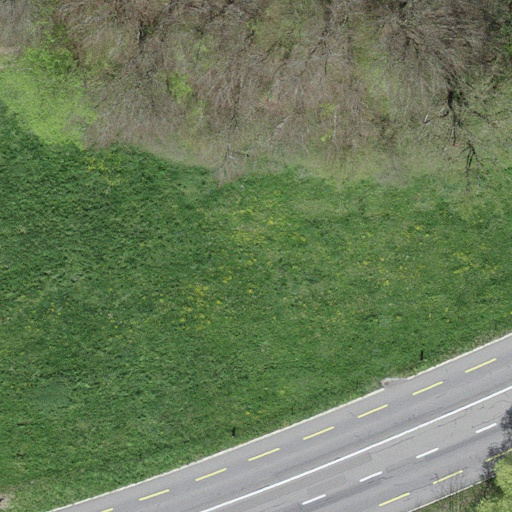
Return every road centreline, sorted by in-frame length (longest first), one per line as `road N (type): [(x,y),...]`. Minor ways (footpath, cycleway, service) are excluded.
road 1 (track): [(0,61),(293,65),(412,36),(491,0)]
road 2 (primary): [(201,511),(511,386)]
